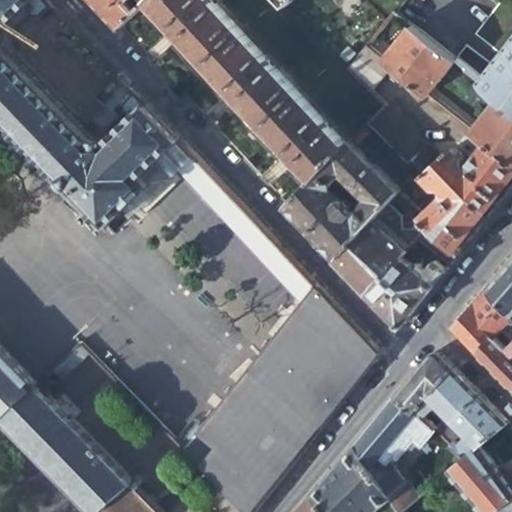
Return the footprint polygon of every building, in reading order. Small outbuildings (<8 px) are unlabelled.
[(144,174),(157,162),(180,139),(136,93),(126,103),(125,109),(133,117),(110,138),(91,137),(50,95),(3,46),(2,28),(26,6),(36,16),(42,14),(52,5),(47,0),(0,0),(0,421),(2,420),(38,385),(0,346),(0,111),(60,172),(57,175),(75,192),(71,196),(105,229),(126,208),(152,182),(144,174)] [(95,0),(120,27),(149,1),(149,0),(95,0)] [(200,56),(206,62),(237,33),(206,0),(149,0),(149,1),(155,7),(200,56)] [(411,27),(385,61),(391,66),(429,95),(455,61),(411,27)] [(231,90),(262,124),(294,94),(237,33),(206,62),(231,90)] [(370,93),(391,66),(385,61),(367,47),(348,72),(370,93)] [(511,59),(490,88),(502,97),(511,104),(511,59)] [(485,84),(470,73),(460,85),(475,96),(485,84)] [(344,149),(294,94),(262,124),(288,152),(313,180),(344,149)] [(475,131),(490,143),(511,160),(511,104),(502,97),(475,131)] [(373,129),(378,135),(395,118),(385,108),(364,129),(368,133),(373,129)] [(389,145),(406,129),(395,118),(378,135),(389,145)] [(399,155),(416,139),(406,129),(389,145),(399,155)] [(408,165),(410,163),(417,155),(424,148),(416,139),(399,155),(408,165)] [(452,147),(438,161),(490,213),(502,198),(510,189),(511,185),(511,160),(490,143),(476,160),(477,165),(470,165),(466,159),(452,147)] [(397,194),(399,192),(349,144),(344,149),(313,180),(288,206),(311,231),(336,258),(371,222),(388,203),(397,194)] [(433,156),(424,148),(417,155),(426,163),(433,156)] [(410,163),(419,171),(426,163),(417,155),(410,163)] [(424,220),(431,227),(458,254),(475,232),(490,213),(438,161),(433,156),(426,163),(419,171),(437,189),(442,187),(447,192),(447,196),(424,220)] [(172,178),(157,162),(144,174),(152,182),(126,208),(133,216),(172,178)] [(212,172),(195,189),(270,268),(310,312),(327,295),(307,274),(275,240),(212,172)] [(371,222),(336,258),(350,272),(369,292),(399,260),(404,256),(420,239),(422,236),(417,231),(402,228),(402,216),(388,203),(371,222)] [(422,236),(420,239),(441,256),(451,263),(458,254),(431,227),(422,236)] [(407,267),(399,260),(369,292),(398,324),(404,323),(428,293),(451,263),(441,256),(427,272),(422,266),(419,264),(413,264),(408,266),(407,267)] [(511,265),(504,274),(490,290),(511,315),(511,314),(511,265)] [(479,351),(493,336),(505,322),(511,315),(490,290),(458,325),(459,331),(479,351)] [(333,302),(277,373),(294,388),(291,392),(324,425),(381,352),(333,302)] [(511,340),(506,347),(493,336),(479,351),(511,384),(511,314),(511,315),(505,322),(511,329),(511,340)] [(395,401),(412,415),(458,372),(441,354),(434,354),(412,380),(395,401)] [(244,511),(255,511),(324,425),(291,392),(294,388),(277,373),(275,371),(269,378),(271,380),(201,468),(244,511)] [(446,416),(431,431),(434,433),(437,435),(480,396),(458,372),(412,415),(421,422),(437,407),(446,416)] [(0,421),(0,435),(59,511),(163,511),(38,385),(2,420),(0,421)] [(452,448),(466,459),(480,448),(507,426),(480,396),(437,435),(442,439),(457,428),(469,442),(462,449),(457,445),(452,448)] [(419,449),(434,433),(431,431),(421,422),(412,415),(395,401),(355,448),(389,498),(398,511),(401,511),(420,497),(407,481),(403,483),(387,463),(393,457),(396,460),(413,442),(419,449)] [(326,511),(371,511),(389,498),(355,448),(314,496),(326,511)] [(511,473),(505,478),(480,448),(466,459),(451,471),(485,511),(494,511),(511,499),(511,473)] [(223,511),(238,511),(239,511),(218,490),(210,499),(223,511)] [(326,511),(314,496),(300,511),(326,511)] [(511,511),(511,499),(494,511),(511,511)]
